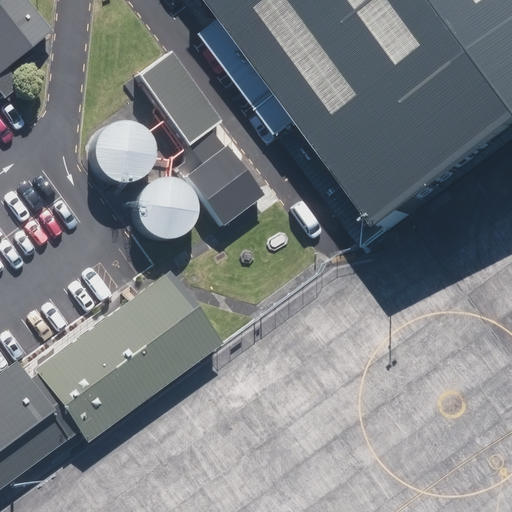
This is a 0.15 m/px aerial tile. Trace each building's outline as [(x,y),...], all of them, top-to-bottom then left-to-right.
[(0,0),(0,77),(64,29),(41,0),(0,0)] [(279,137),(363,251),(511,144),(511,0),(204,0),(217,18),(199,34),(279,137)] [(139,79),(189,145),(221,121),(172,56),(139,79)] [(147,176),(154,167),(158,157),(158,146),(154,136),(148,127),(138,121),(128,118),(117,119),(107,124),(99,131),(94,141),(92,151),(94,162),(99,171),(107,179),(117,183),(127,184),(138,182),(147,176)] [(186,179),(223,227),(263,196),(226,147),(186,179)] [(187,231),(193,223),(196,213),(196,203),(192,193),(186,185),(177,180),(167,177),(157,178),(147,182),(139,189),(134,199),(133,209),(135,219),(140,228),(148,235),(158,239),(168,240),(178,237),(187,231)] [(0,488),(81,430),(88,440),(217,346),(223,342),(170,270),(117,309),(105,317),(99,311),(23,366),(19,360),(0,373),(0,488)]
